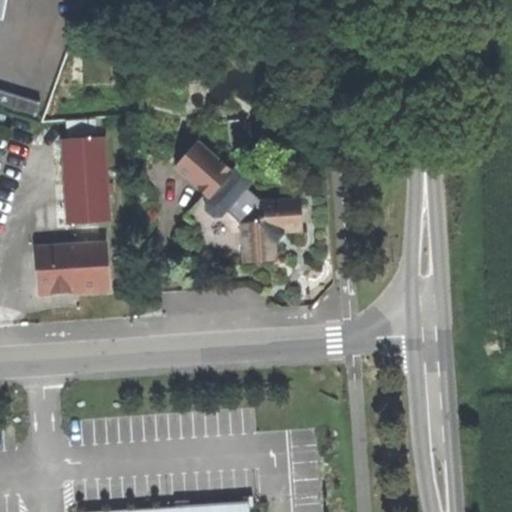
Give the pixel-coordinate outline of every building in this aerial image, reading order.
[(70,134),(99,132),(98,118),(69,120),(70,134)] [(72,223),(114,220),(108,138),(66,141),(72,223)] [(241,247),(246,247),(247,266),(266,264),(279,262),(278,244),(282,238),(289,233),(306,232),(304,201),(265,204),(250,188),(251,186),(205,142),(180,168),(208,196),(190,217),(204,231),(203,245),(217,257),(242,254),(241,247)] [(37,246),(40,293),(78,291),(113,289),(110,243),(37,246)] [(250,511),(249,503),(97,511),(250,511)]
